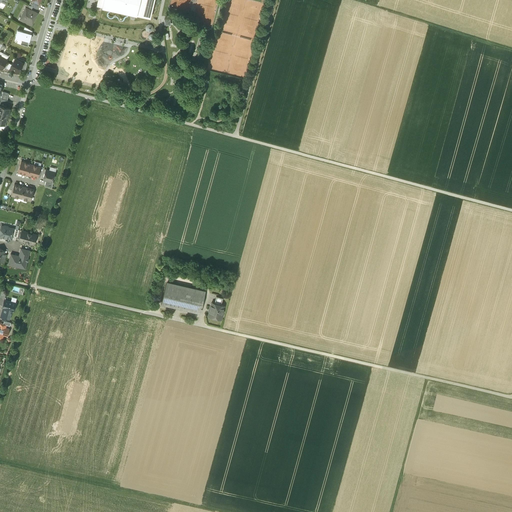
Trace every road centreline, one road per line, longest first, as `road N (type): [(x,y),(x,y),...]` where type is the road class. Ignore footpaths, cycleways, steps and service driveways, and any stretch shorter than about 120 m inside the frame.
road 1 (track): [(0,279),(511,398)]
road 2 (track): [(27,81),(511,211)]
road 3 (track): [(0,403),(88,97)]
road 4 (track): [(0,462),(220,511)]
road 5 (track): [(356,0),(511,48)]
road 6 (track): [(427,378),(390,511)]
road 7 (track): [(156,315),(166,277),(202,284),(200,325)]
